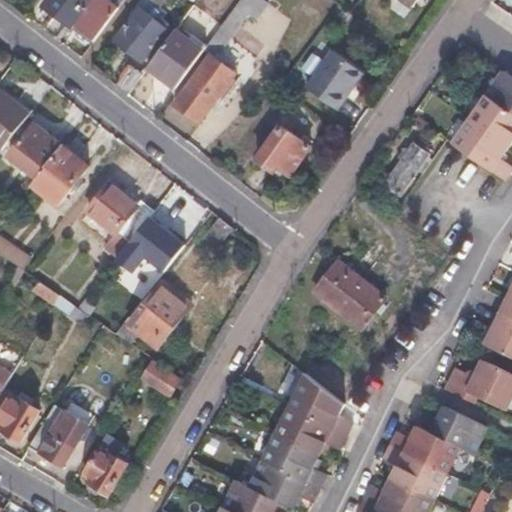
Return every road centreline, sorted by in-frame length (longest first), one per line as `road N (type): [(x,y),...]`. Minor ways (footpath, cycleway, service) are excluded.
road 1 (residential): [(295,253),(0,26)]
road 2 (residential): [(334,511),(405,374),(511,211)]
road 3 (residential): [(140,511),(295,253)]
road 4 (residential): [(295,253),(462,14)]
